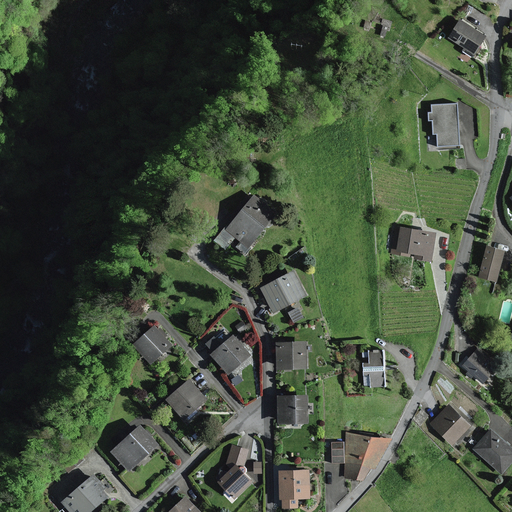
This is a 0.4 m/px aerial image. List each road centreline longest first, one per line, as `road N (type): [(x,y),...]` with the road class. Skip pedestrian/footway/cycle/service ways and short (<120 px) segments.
road 1 (residential): [(338,511),(388,451),(433,362),(492,153),(496,107)]
road 2 (residential): [(268,400),(266,341),(253,306),(241,288),(193,257),(212,227)]
road 3 (residential): [(244,414),(137,511)]
